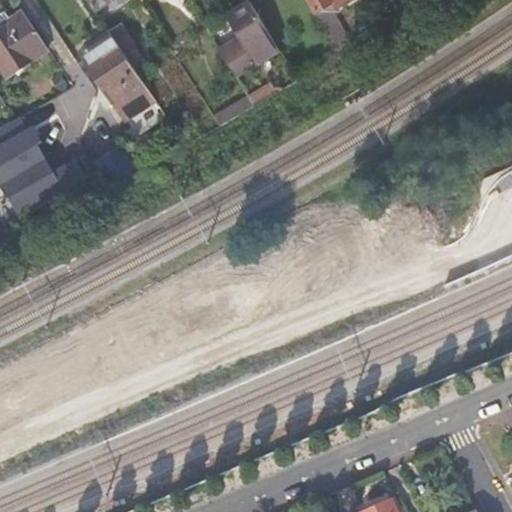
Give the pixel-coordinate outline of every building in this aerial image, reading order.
[(89,0),(95,9),(107,0),(89,0)] [(338,52),(350,44),(330,11),(349,0),(309,0),(315,10),(338,52)] [(219,51),(234,76),(276,51),(248,3),(236,10),(249,33),(219,51)] [(0,67),(6,76),(47,50),(22,12),(9,20),(5,12),(0,15),(0,67)] [(110,32),(126,56),(135,50),(119,26),(110,32)] [(125,118),(154,99),(126,56),(110,32),(109,31),(80,50),(125,118)] [(253,107),(275,94),(270,86),(248,99),(253,107)] [(219,126),(253,107),(248,99),(248,98),(213,117),(219,126)] [(34,127),(0,142),(0,186),(4,185),(17,215),(80,187),(70,163),(54,170),(34,127)] [(92,162),(109,189),(139,171),(121,143),(92,162)] [(396,511),(405,511),(397,494),(390,497),(396,511)] [(396,511),(390,497),(371,506),(373,511),(396,511)]
